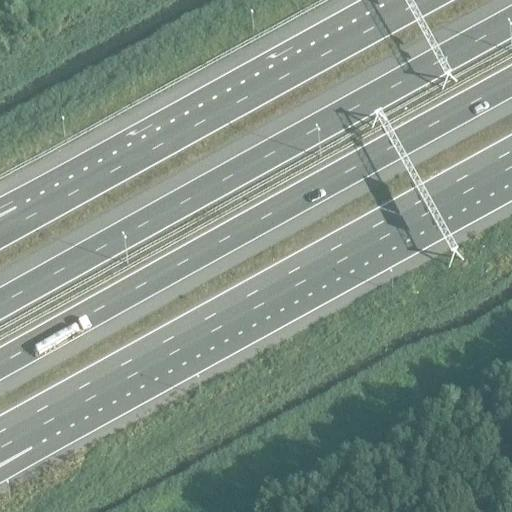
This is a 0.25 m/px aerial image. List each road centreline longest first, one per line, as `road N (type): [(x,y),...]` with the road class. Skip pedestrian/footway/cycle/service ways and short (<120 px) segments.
road 1 (motorway): [(0,444),(511,159)]
road 2 (motorway): [(0,362),(511,78)]
road 3 (motorway): [(511,20),(0,302)]
road 4 (motorway): [(425,0),(27,214)]
